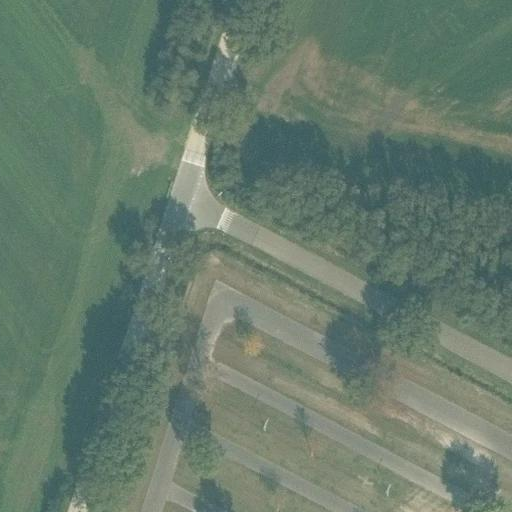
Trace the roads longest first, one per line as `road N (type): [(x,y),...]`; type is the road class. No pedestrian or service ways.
road 1 (unclassified): [(511,371),(181,194)]
road 2 (unclassified): [(74,511),(181,194)]
road 3 (unclassified): [(181,194),(244,0)]
